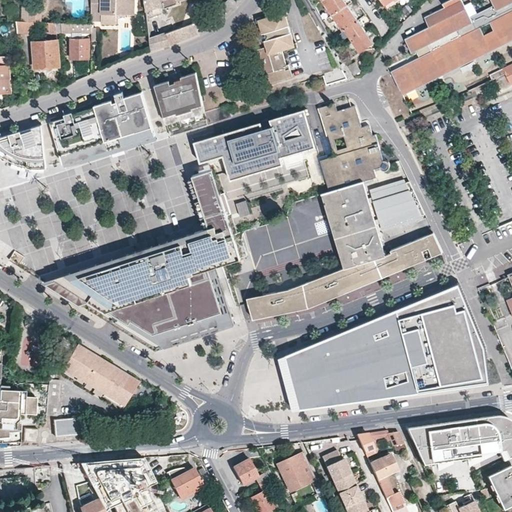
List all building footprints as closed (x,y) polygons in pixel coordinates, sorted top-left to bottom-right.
[(116,23),(116,14),(134,14),(133,0),(90,0),(91,19),(91,21),(101,21),(101,23),(116,23)] [(143,0),(145,11),(163,5),(164,8),(177,3),(176,0),(143,0)] [(236,1),(234,0),(227,0),(221,7),(227,11),(236,1)] [(322,0),(332,15),(347,5),(343,0),(322,0)] [(405,39),(412,53),(429,44),(472,22),(469,17),(460,0),(450,0),(443,4),(443,8),(424,18),(429,27),(405,39)] [(511,0),(490,0),(493,5),(496,13),(511,4),(511,0)] [(214,6),(214,9),(218,19),(224,14),(221,7),(220,3),(214,6)] [(493,5),(469,17),(472,22),(429,44),(432,51),(479,26),(484,36),(495,30),(491,22),(511,10),(511,4),(496,13),(493,5)] [(347,5),(332,15),(343,31),(345,30),(358,20),(347,5)] [(8,20),(16,21),(28,21),(28,8),(28,7),(8,6),(8,20)] [(259,16),(254,18),(256,22),(258,21),(265,46),(255,49),(254,47),(250,49),(251,54),(254,53),(260,72),(257,73),(258,78),(266,76),(265,73),(284,67),(285,70),(290,68),(288,63),(285,64),(281,50),(291,46),(292,48),(297,47),(296,42),(293,42),(284,13),(286,12),(284,7),(280,8),(281,11),(259,18),(259,16)] [(34,21),(37,21),(37,8),(28,8),(28,21),(34,21)] [(390,72),(403,96),(511,40),(511,10),(491,22),(495,30),(484,36),(479,26),(432,51),(390,72)] [(329,28),(334,25),(329,17),(324,21),(329,28)] [(345,30),(352,41),(365,31),(358,20),(345,30)] [(16,21),(17,32),(34,32),(34,21),(28,21),(16,21)] [(34,21),(34,32),(56,33),(56,22),(37,21),(34,21)] [(61,22),(62,33),(73,33),(73,23),(61,22)] [(169,44),(178,41),(189,37),(198,32),(194,22),(166,32),(169,44)] [(73,23),(73,33),(91,33),(91,24),(84,23),(73,23)] [(352,41),(360,52),(373,43),(365,31),(352,41)] [(166,32),(163,33),(152,38),(149,38),(150,49),(169,44),(166,32)] [(34,61),(47,60),(48,66),(59,65),(57,39),(33,42),(34,61)] [(70,39),(71,58),(89,57),(89,39),(70,39)] [(34,61),(35,68),(48,66),(47,60),(34,61)] [(354,62),(348,65),(353,74),(359,71),(354,62)] [(511,63),(489,74),(491,80),(506,73),(511,70),(511,63)] [(9,82),(8,66),(0,65),(0,91),(10,92),(9,82)] [(319,77),(323,86),(348,78),(340,65),(333,68),(333,70),(324,73),(324,75),(319,77)] [(207,124),(196,71),(181,76),(179,70),(172,73),(174,78),(174,79),(169,81),(169,79),(154,84),(167,124),(170,136),(207,124)] [(155,135),(142,92),(125,97),(123,91),(115,93),(116,98),(94,105),(95,107),(73,114),(72,112),(64,114),(65,117),(50,122),(55,136),(63,164),(140,140),(155,135)] [(333,111),(338,110),(335,102),(328,105),(331,106),(333,111)] [(319,161),(328,191),(362,181),(385,174),(387,174),(392,171),(394,170),(391,166),(392,165),(394,164),(394,163),(394,161),(394,159),(392,158),(390,157),(389,158),(387,158),(375,135),(373,135),(368,125),(362,126),(355,109),(354,107),(353,106),(351,106),(343,108),(338,110),(333,111),(331,106),(328,105),(318,108),(332,156),(324,159),(319,161)] [(261,120),(194,141),(201,161),(217,156),(225,154),(231,171),(229,172),(231,179),(284,162),(282,156),(317,145),(305,107),(270,118),(272,125),(263,127),(261,120)] [(42,136),(41,124),(31,127),(32,129),(34,132),(38,135),(42,136)] [(45,161),(42,136),(38,135),(34,132),(32,129),(23,135),(21,130),(9,133),(10,134),(0,136),(0,157),(0,158),(4,160),(9,163),(15,158),(19,159),(23,160),(27,161),(30,162),(33,162),(42,162),(45,161)] [(133,148),(157,141),(155,135),(140,140),(63,164),(64,167),(87,162),(114,154),(133,148)] [(46,168),(45,161),(42,162),(33,162),(30,162),(27,161),(23,160),(19,159),(15,158),(9,163),(17,166),(27,168),(34,169),(45,169),(46,168)] [(214,176),(212,169),(189,175),(205,227),(128,252),(42,281),(114,325),(156,352),(235,329),(232,320),(213,265),(217,264),(231,260),(240,257),(214,176)] [(407,177),(372,189),(384,226),(419,214),(407,177)] [(376,224),(362,181),(328,191),(323,192),(328,210),(333,225),(339,243),(345,264),(346,267),(289,289),(264,296),(265,301),(249,305),(254,322),(266,318),(291,312),(351,292),(350,288),(347,277),(369,270),(369,271),(374,274),(376,280),(401,270),(418,263),(430,256),(442,251),(434,231),(391,250),(392,252),(385,255),(379,233),(376,224)] [(246,198),(236,201),(242,215),(251,212),(246,198)] [(350,288),(351,292),(376,280),(374,274),(369,271),(369,270),(347,277),(350,288)] [(461,289),(327,344),(279,363),(294,414),(347,406),(491,387),(486,350),(472,318),(461,289)] [(61,368),(81,380),(94,388),(123,406),(138,381),(91,352),(76,344),(61,368)] [(0,380),(0,381),(1,364),(0,364),(0,441),(19,441),(20,431),(20,425),(19,425),(20,416),(37,417),(37,408),(32,407),(32,399),(27,399),(18,398),(18,392),(9,392),(9,388),(0,387),(0,380)] [(53,420),(54,436),(74,435),(81,434),(81,423),(80,417),(63,419),(53,420)] [(497,421),(408,433),(424,470),(501,458),(504,466),(511,462),(511,425),(505,422),(497,421)] [(23,439),(23,442),(36,442),(37,432),(37,428),(24,428),(23,439)] [(392,445),(402,443),(397,431),(388,433),(387,433),(392,445)] [(367,433),(356,435),(364,452),(373,449),(373,446),(368,434),(367,433)] [(302,451),(299,453),(277,464),(279,468),(289,491),(296,487),(314,478),(302,451)] [(340,459),(336,451),(322,457),(332,481),(347,474),(349,474),(344,463),(342,464),(340,459)] [(384,475),(385,475),(395,470),(396,469),(391,458),(389,453),(381,456),(371,462),(369,462),(376,479),(384,475)] [(81,464),(106,511),(113,507),(150,487),(158,483),(145,458),(140,458),(81,464)] [(236,473),(242,484),(254,477),(258,484),(272,477),(268,469),(258,475),(250,460),(248,458),(232,467),(236,473)] [(486,476),(490,484),(496,496),(502,509),(505,508),(511,504),(511,470),(510,466),(509,465),(486,476)] [(170,480),(180,498),(203,486),(194,468),(192,469),(183,474),(180,468),(176,468),(168,471),(172,479),(170,480)] [(353,487),(347,474),(332,481),(341,500),(358,493),(355,486),(353,487)] [(398,491),(392,493),(388,486),(385,478),(384,475),(376,479),(386,500),(390,509),(402,503),(403,502),(398,491)] [(256,511),(267,511),(274,508),(268,496),(272,493),(269,488),(276,484),(272,477),(258,484),(259,486),(262,491),(249,498),(253,504),(256,511)] [(115,511),(161,511),(150,487),(113,507),(115,511)] [(311,496),(312,499),(317,508),(326,504),(320,491),(311,496)] [(361,500),(358,493),(341,500),(346,511),(364,511),(359,501),(361,500)] [(95,500),(80,507),(81,511),(104,511),(97,499),(95,500)] [(454,500),(441,506),(443,511),(477,511),(472,502),(459,509),(454,500)] [(390,509),(391,511),(405,511),(402,503),(390,509)]
